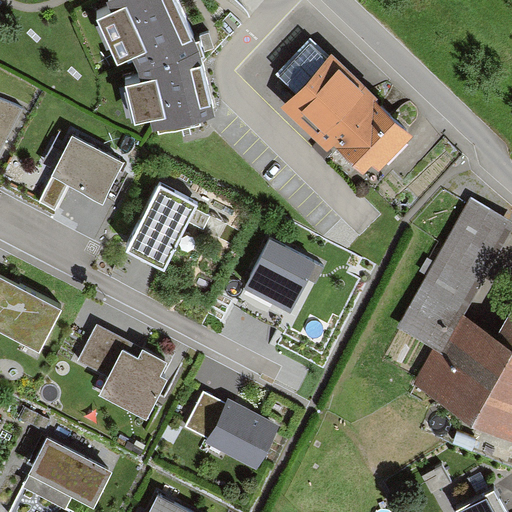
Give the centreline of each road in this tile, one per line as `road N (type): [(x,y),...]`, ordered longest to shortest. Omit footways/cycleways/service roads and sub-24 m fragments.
road 1 (residential): [(260,364),(0,228)]
road 2 (residential): [(336,0),(481,134),(490,158),(511,179)]
